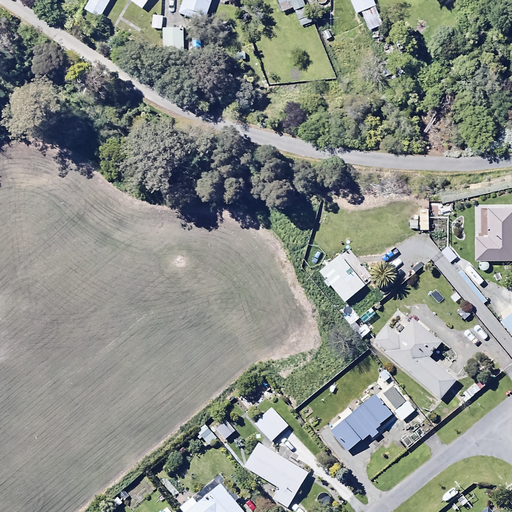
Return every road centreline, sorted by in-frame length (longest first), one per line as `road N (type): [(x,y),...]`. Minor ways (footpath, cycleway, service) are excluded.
road 1 (residential): [(511,160),(427,164),(307,151),(209,118),(22,0)]
road 2 (residential): [(379,511),(490,422)]
